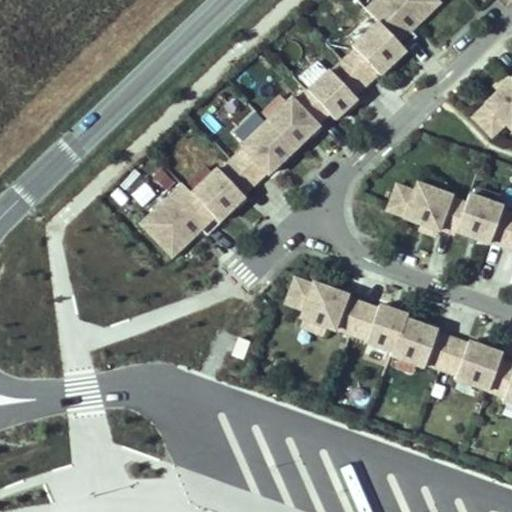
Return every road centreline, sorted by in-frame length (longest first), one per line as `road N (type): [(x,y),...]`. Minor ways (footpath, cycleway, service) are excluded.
road 1 (secondary): [(223,0),(0,216)]
road 2 (residential): [(297,222),(511,8)]
road 3 (residential): [(511,313),(297,222)]
